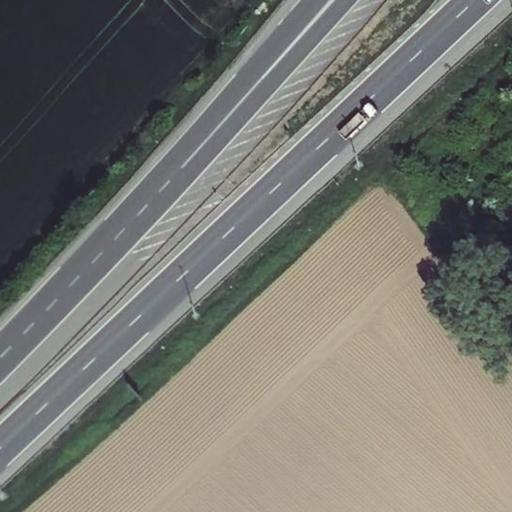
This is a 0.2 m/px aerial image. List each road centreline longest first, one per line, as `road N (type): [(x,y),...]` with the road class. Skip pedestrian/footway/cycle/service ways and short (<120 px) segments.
road 1 (trunk): [(0,447),(473,0)]
road 2 (trunk): [(346,0),(144,208)]
road 3 (trunk): [(318,0),(144,208)]
road 4 (trunk): [(144,208),(0,359)]
